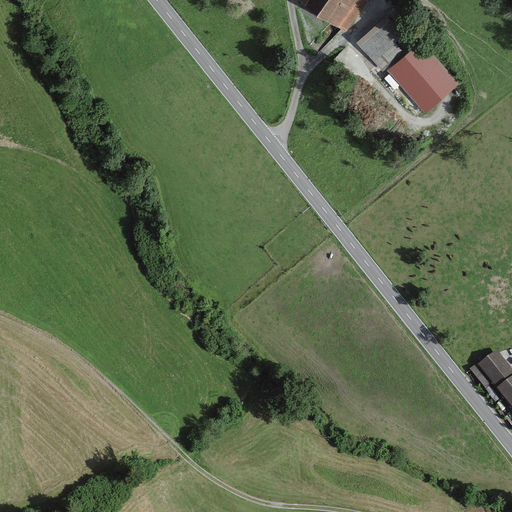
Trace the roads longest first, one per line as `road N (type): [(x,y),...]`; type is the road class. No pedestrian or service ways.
road 1 (tertiary): [(158,0),(511,447)]
road 2 (track): [(348,511),(269,504),(219,483),(64,348),(0,313)]
road 3 (track): [(276,147),(304,71),(291,0)]
